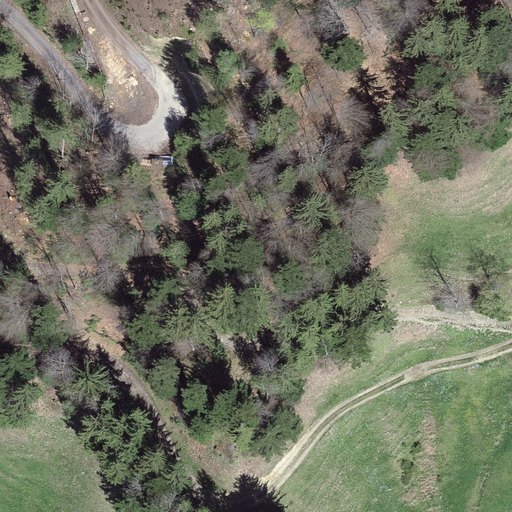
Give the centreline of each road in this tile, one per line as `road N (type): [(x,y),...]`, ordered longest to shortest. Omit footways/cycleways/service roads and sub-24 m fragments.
road 1 (track): [(0,348),(108,360),(136,392),(180,471),(198,493),(228,507),(265,493),(356,401),(411,374),(511,346)]
road 2 (unclassified): [(0,4),(96,114),(119,132),(139,135),(160,119),(157,88),(93,0)]
